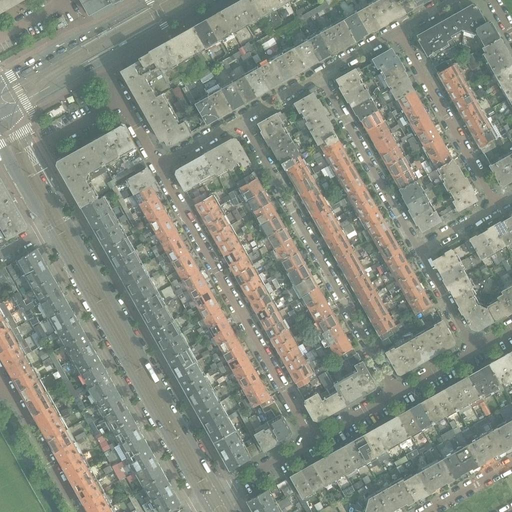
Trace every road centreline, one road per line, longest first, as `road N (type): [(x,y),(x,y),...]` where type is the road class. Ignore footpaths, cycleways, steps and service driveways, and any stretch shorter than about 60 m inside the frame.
road 1 (secondary): [(220,492),(4,112)]
road 2 (secondary): [(47,227),(203,504)]
road 3 (residential): [(156,166),(311,441)]
road 4 (residential): [(395,394),(240,119)]
road 5 (residential): [(418,251),(319,74)]
road 6 (residential): [(496,207),(397,30)]
road 7 (residential): [(77,511),(7,388)]
road 8 (tertiary): [(100,62),(203,0)]
